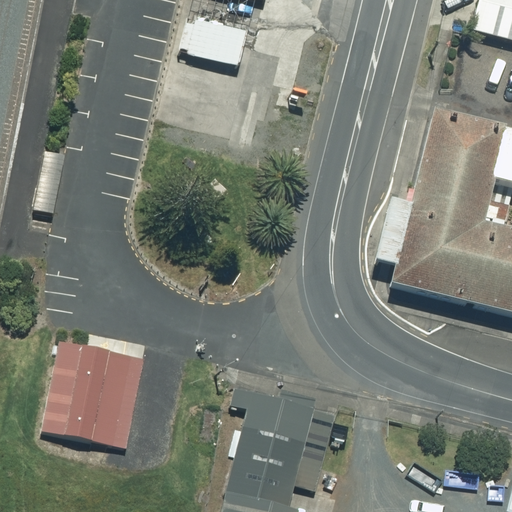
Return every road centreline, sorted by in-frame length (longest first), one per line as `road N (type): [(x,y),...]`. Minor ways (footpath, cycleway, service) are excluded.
road 1 (primary): [(344,320),(329,259),(388,0)]
road 2 (primary): [(344,320),(363,345),(396,365),(511,399)]
